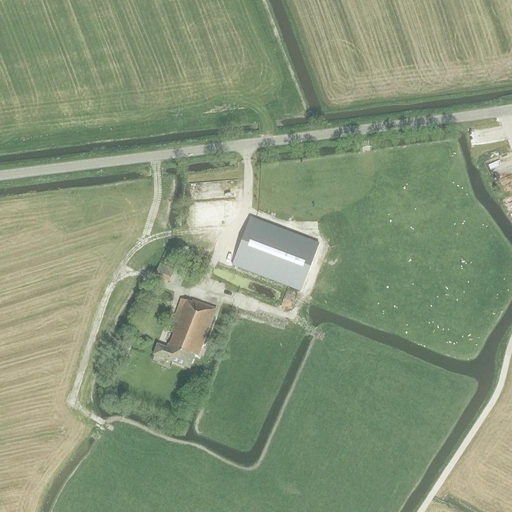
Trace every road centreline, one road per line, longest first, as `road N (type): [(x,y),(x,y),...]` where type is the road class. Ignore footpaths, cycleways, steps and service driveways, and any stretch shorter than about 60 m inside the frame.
road 1 (tertiary): [(0,176),(511,109)]
road 2 (track): [(109,427),(73,399),(109,289),(148,231),(158,200),(155,156)]
road 3 (track): [(420,511),(500,386),(511,340)]
